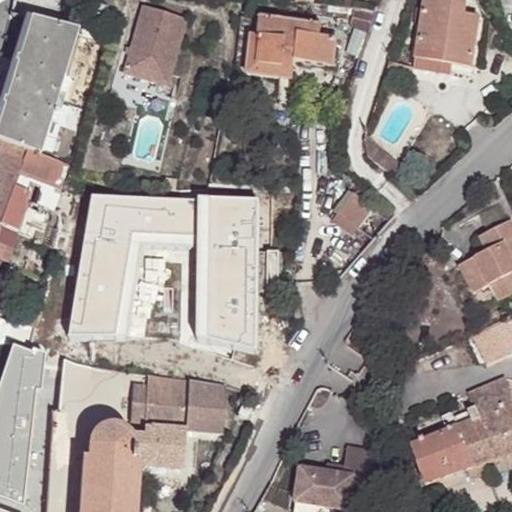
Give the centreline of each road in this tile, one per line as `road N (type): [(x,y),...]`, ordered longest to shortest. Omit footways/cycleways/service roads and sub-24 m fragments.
road 1 (unclassified): [(230,511),(327,325),(511,139)]
road 2 (unknown): [(421,223),(374,186),(355,151),(397,0)]
road 3 (unknown): [(318,344),(395,378),(427,383),(511,368)]
